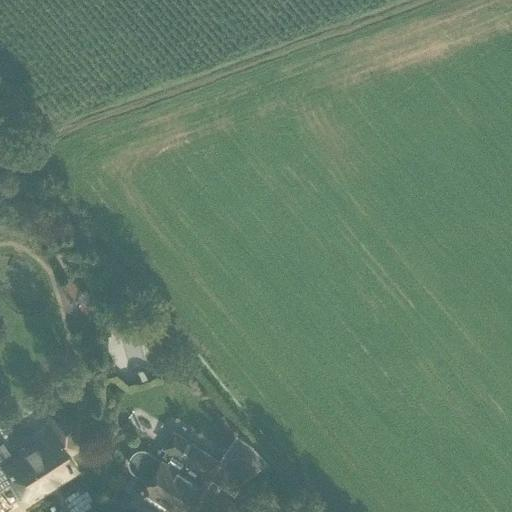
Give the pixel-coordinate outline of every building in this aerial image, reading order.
[(111,282),(107,307),(123,309),(126,284),(111,282)] [(141,327),(139,333),(142,338),(148,339),(153,336),(154,331),(151,326),(146,324),(141,327)] [(112,363),(102,365),(105,377),(115,375),(112,363)] [(0,460),(3,465),(24,498),(52,480),(54,483),(75,469),(67,456),(77,450),(79,419),(53,417),(52,434),(23,452),(13,459),(3,443),(0,445),(0,460)] [(167,450),(160,460),(144,450),(141,449),(137,450),(133,452),(131,454),(128,457),(127,463),(128,468),(132,473),(146,482),(141,489),(176,511),(183,511),(217,461),(173,432),(163,447),(167,450)] [(250,445),(238,437),(226,455),(237,462),(235,466),(246,478),(265,461),(250,445)]
